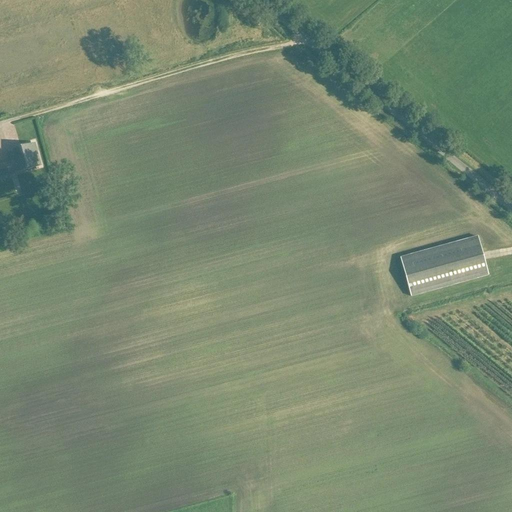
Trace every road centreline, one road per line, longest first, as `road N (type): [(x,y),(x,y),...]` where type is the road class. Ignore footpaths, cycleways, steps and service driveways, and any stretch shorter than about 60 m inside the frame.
road 1 (unclassified): [(511,208),(259,0)]
road 2 (track): [(19,117),(303,37)]
